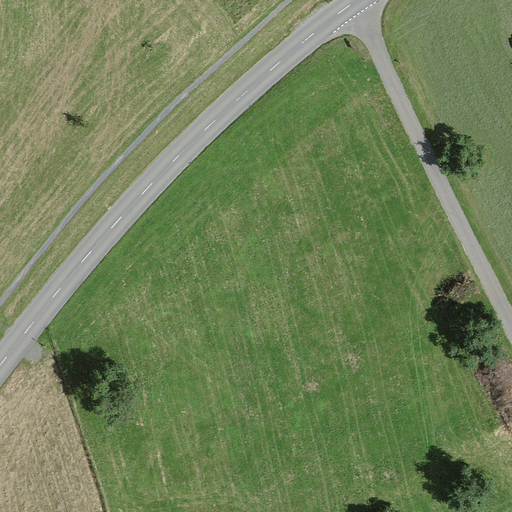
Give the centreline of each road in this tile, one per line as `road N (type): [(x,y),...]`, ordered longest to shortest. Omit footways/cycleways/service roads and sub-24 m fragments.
road 1 (tertiary): [(358,0),(175,159),(0,365)]
road 2 (track): [(511,325),(370,30),(378,0)]
